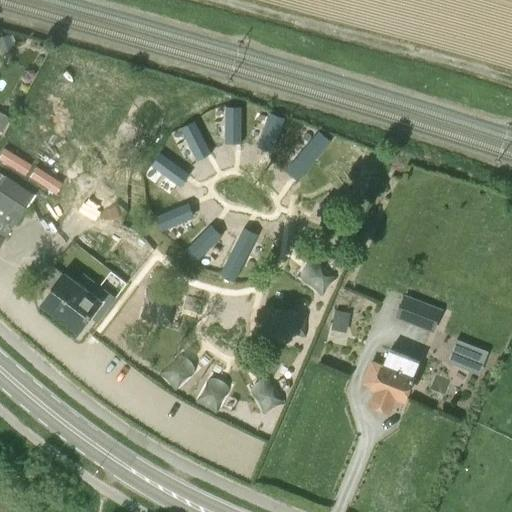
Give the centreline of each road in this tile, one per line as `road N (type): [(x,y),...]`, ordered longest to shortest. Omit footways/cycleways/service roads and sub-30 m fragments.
road 1 (track): [(511,77),(233,0)]
road 2 (tertiary): [(204,511),(118,462),(0,368)]
